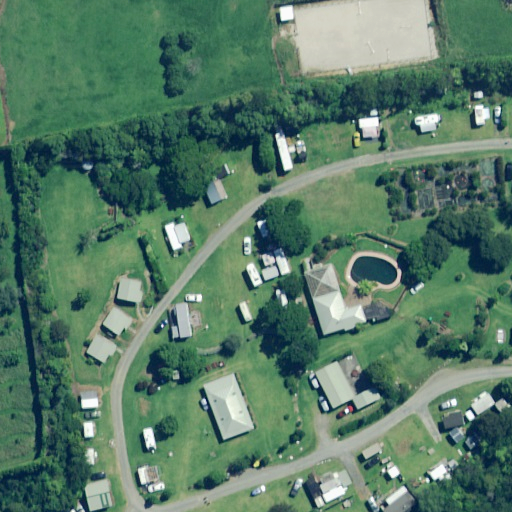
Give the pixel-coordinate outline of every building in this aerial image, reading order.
[(465,131),(461,107),(442,111),(446,134),(465,131)] [(378,135),(376,120),(358,123),(359,137),(378,135)] [(405,141),(403,125),(387,128),(390,143),(405,141)] [(289,161),(286,140),(271,142),(275,163),(289,161)] [(346,311),(331,265),(308,272),(304,273),(324,337),(344,330),(345,332),(358,328),(357,326),(365,324),(365,322),(376,319),(377,322),(391,318),(388,306),(380,302),(361,308),(360,307),(346,311)] [(141,282),(121,279),(117,298),(137,302),(141,282)] [(130,319),(114,309),(103,325),(119,336),(130,319)] [(115,347),(97,335),(86,352),(105,364),(115,347)] [(369,387),(352,354),(315,374),(334,409),(353,399),(359,410),(381,398),(374,384),(369,387)] [(253,428),(233,375),(203,386),(224,439),(253,428)] [(400,434),(410,453),(427,444),(415,422),(399,431),(400,434)] [(410,453),(400,434),(390,439),(400,458),(410,453)] [(446,476),(442,467),(430,471),(434,481),(446,476)] [(344,495),(338,479),(319,486),(326,502),(344,495)] [(111,506),(106,481),(84,486),(90,511),(111,506)] [(404,511),(416,503),(403,487),(386,501),(390,506),(383,511),(384,511),(404,511)]
